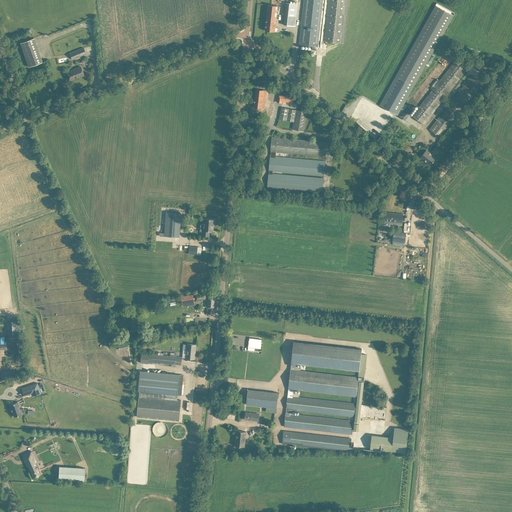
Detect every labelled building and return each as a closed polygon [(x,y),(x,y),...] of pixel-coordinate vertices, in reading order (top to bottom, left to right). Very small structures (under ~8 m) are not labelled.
[(312,46),(312,50),(315,50),(315,48),(322,49),(323,41),(344,43),(348,0),(304,0),(299,44),(312,46)] [(283,25),(295,26),(298,4),(286,2),(283,25)] [(442,36),(455,13),(437,3),(379,105),(398,115),(407,99),(408,97),(442,36)] [(265,30),(275,32),(278,6),(268,5),(265,30)] [(408,97),(407,99),(413,103),(449,39),(461,17),(455,13),(442,36),(408,97)] [(71,52),(69,53),(71,59),(86,53),(84,48),(83,47),(75,50),(71,52)] [(42,62),(39,52),(25,57),(29,67),(42,62)] [(449,58),(415,101),(420,105),(454,62),(449,58)] [(412,115),(423,124),(466,71),(454,62),(420,105),(412,115)] [(67,72),(70,80),(84,75),(81,67),(67,72)] [(429,129),(437,135),(441,138),(483,85),(472,76),(429,129)] [(256,89),(254,107),(265,109),(265,105),(266,105),(268,90),(256,89)] [(294,121),(296,109),(281,107),(279,119),(294,121)] [(51,126),(37,131),(40,138),(54,133),(51,126)] [(267,187),(272,188),(322,192),(323,178),(272,174),(273,171),(324,176),(325,161),(276,157),(276,152),(325,156),(327,142),(272,137),(271,151),(270,156),(269,172),(269,174),(268,174),(267,187)] [(436,158),(426,150),(420,157),(430,165),(436,158)] [(165,233),(161,233),(160,236),(179,237),(181,213),(167,212),(165,233)] [(391,221),(390,224),(402,225),(403,214),(385,212),(385,217),(384,220),(391,221)] [(203,236),(209,236),(209,231),(213,231),(214,219),(205,218),(204,231),(203,231),(203,236)] [(392,241),(405,243),(406,233),(394,231),(392,241)] [(189,254),(197,254),(197,251),(197,247),(189,246),(189,250),(189,254)] [(169,264),(170,248),(160,248),(160,263),(169,264)] [(216,291),(211,291),(209,290),(207,307),(214,308),(216,291)] [(195,294),(196,301),(206,299),(205,292),(195,294)] [(181,296),(182,303),(194,301),(193,294),(181,296)] [(17,336),(15,321),(7,322),(9,337),(17,336)] [(249,338),(248,347),(261,348),(262,339),(249,338)] [(284,426),(289,427),(352,434),(352,430),(358,430),(360,417),(361,404),(367,354),(361,354),(361,349),(294,341),(291,369),(288,396),(284,426)] [(182,358),(186,358),(195,359),(196,344),(187,344),(187,350),(183,350),(182,358)] [(176,357),(176,356),(141,353),(140,362),(148,363),(149,362),(171,364),(171,367),(175,367),(176,361),(181,361),(181,358),(176,357)] [(141,371),(139,391),(165,394),(183,395),(184,384),(182,384),(183,375),(178,374),(141,371)] [(37,383),(21,388),(24,396),(32,393),(32,396),(41,393),(37,383)] [(248,389),(246,404),(266,407),(277,408),(277,403),(278,393),(273,392),(248,389)] [(181,400),(165,398),(165,394),(139,391),(137,417),(179,421),(181,400)] [(17,402),(9,404),(13,417),(21,414),(21,413),(25,412),(23,408),(20,409),(17,402)] [(360,417),(385,419),(386,407),(361,404),(360,417)] [(259,421),(259,414),(245,412),(244,419),(259,421)] [(235,446),(240,446),(244,447),(246,431),(237,430),(235,446)] [(282,443),(287,444),(350,451),(351,438),(284,431),(282,443)] [(370,449),(370,450),(406,453),(407,439),(393,438),(372,435),(370,449)] [(22,455),(27,466),(33,478),(40,474),(38,470),(39,469),(31,451),(22,455)] [(58,479),(84,481),(85,468),(59,466),(58,479)]
